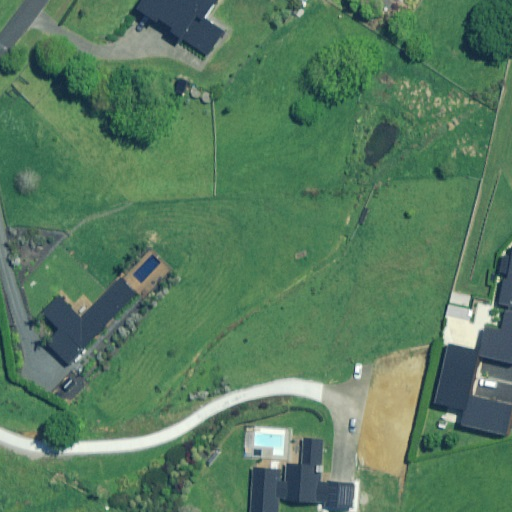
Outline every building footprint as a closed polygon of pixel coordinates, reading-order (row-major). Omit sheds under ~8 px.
[(220,0),(144,0),(139,8),(160,22),(173,32),(169,38),(179,44),(183,39),(210,56),(225,32),(207,20),(220,0)] [(511,257),(507,256),(503,274),(508,275),(501,305),(509,307),(504,329),(487,325),(480,357),(511,363),(511,257)] [(61,331),(48,344),(70,366),(139,295),(123,280),(84,321),(60,298),(44,315),(61,331)] [(511,419),(511,406),(471,395),(463,424),(507,436),(511,419)] [(307,461),(307,466),(290,464),(288,485),(278,484),(279,471),(254,469),(250,511),(276,511),(277,498),(329,502),(328,508),(353,510),(355,486),(328,483),(329,477),(330,463),(325,463),(327,440),(304,438),(302,461),(307,461)]
